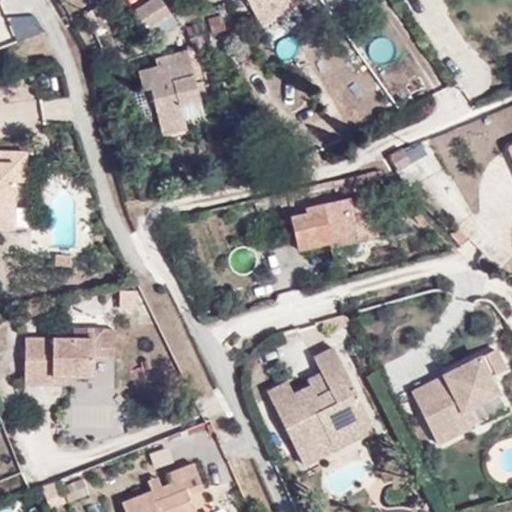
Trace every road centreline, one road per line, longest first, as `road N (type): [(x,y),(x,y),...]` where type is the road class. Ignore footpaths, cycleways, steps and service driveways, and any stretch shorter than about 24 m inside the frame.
road 1 (residential): [(225,374),(152,253),(139,256),(120,232),(61,38),(39,0)]
road 2 (residential): [(225,374),(231,332),(453,268)]
road 3 (residential): [(285,511),(225,374)]
